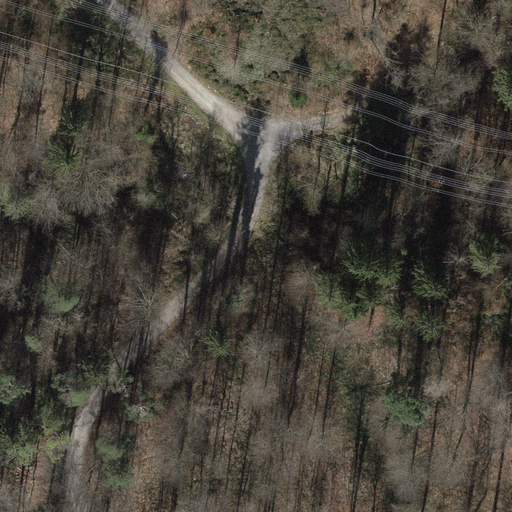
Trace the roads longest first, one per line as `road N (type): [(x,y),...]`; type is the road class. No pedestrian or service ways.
road 1 (track): [(82,511),(75,496),(82,427),(147,322),(240,245),(256,172),(236,125),(107,0)]
road 2 (track): [(242,139),(302,133),(358,112),(454,0)]
